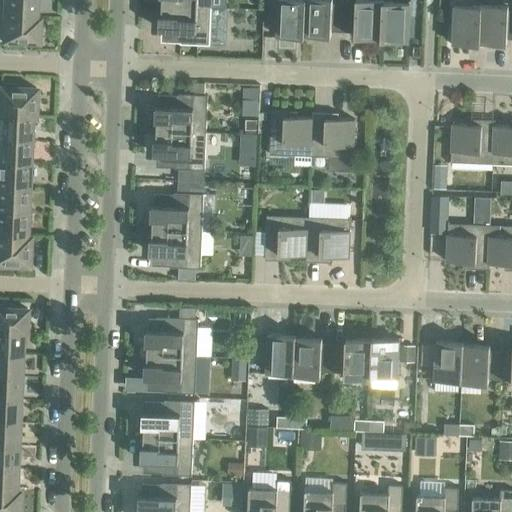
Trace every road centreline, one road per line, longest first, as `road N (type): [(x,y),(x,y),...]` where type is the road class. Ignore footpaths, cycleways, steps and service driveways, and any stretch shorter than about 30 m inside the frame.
road 1 (residential): [(427,85),(114,64)]
road 2 (residential): [(105,289),(414,300)]
road 3 (residential): [(105,289),(114,64)]
road 4 (residential): [(72,287),(62,511)]
road 5 (residential): [(96,511),(105,289)]
road 6 (residential): [(81,66),(72,287)]
road 7 (residential): [(414,300),(427,85)]
